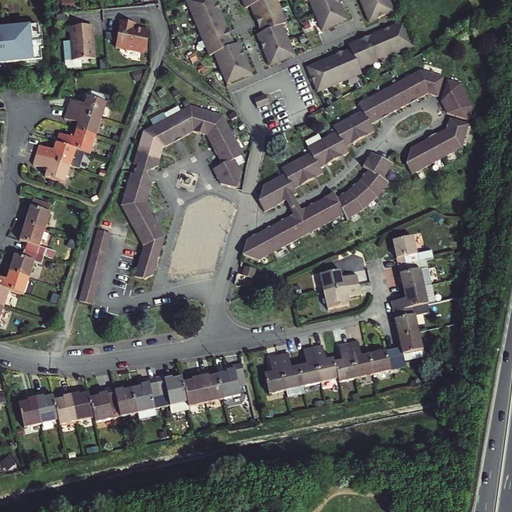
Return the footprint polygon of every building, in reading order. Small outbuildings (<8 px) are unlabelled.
[(0,0),(0,63),(40,60),(39,48),(42,48),(41,36),(38,36),(37,25),(0,28),(0,30),(0,0)] [(217,3),(216,0),(187,0),(210,55),(215,53),(227,84),(252,74),(245,57),(241,59),(238,53),(243,51),(239,43),(235,44),(231,36),(227,38),(224,33),(229,31),(220,10),(216,12),(213,5),(217,3)] [(243,0),(247,8),(251,6),(256,17),(260,15),(263,20),(258,22),(262,33),(258,35),(261,43),(266,41),(268,47),(264,49),(271,66),(295,56),(283,25),(287,23),(277,0),(243,0)] [(303,0),(305,3),(310,1),(322,31),(347,21),(340,4),(335,6),(333,0),(303,0)] [(389,0),(360,0),(370,23),(395,12),(389,0)] [(221,9),(219,3),(217,3),(213,5),(216,12),(220,10),(221,9)] [(136,22),(122,20),(117,47),(131,49),(147,52),(151,29),(140,28),(140,29),(135,28),(136,22)] [(333,58),(304,70),(314,95),(358,76),(356,72),(410,49),(400,24),(387,30),(388,35),(383,37),(381,32),(364,39),(366,44),(361,46),(359,42),(345,47),(347,52),(340,55),(342,59),(335,62),(333,58)] [(71,28),(74,61),(97,59),(93,25),(71,28)] [(339,54),(333,57),(333,58),(335,62),(342,59),(340,55),(339,54)] [(450,78),(428,70),(422,73),(433,95),(443,99),(450,78)] [(433,95),(422,73),(407,80),(418,103),(433,95)] [(418,103),(407,80),(393,87),(404,110),(418,103)] [(473,99),(466,85),(453,80),(445,104),(448,111),(473,99)] [(404,110),(393,87),(379,94),(391,117),(404,110)] [(364,102),(368,109),(367,109),(376,124),(391,117),(379,94),(364,102)] [(270,103),(266,95),(255,100),(258,108),(270,103)] [(83,104),(69,99),(66,108),(102,121),(107,104),(86,96),(83,104)] [(473,99),(448,111),(451,116),(474,124),(478,110),(473,99)] [(192,102),(183,106),(194,129),(206,133),(228,121),(223,111),(192,102)] [(194,129),(183,106),(169,113),(180,135),(193,129),(194,129)] [(63,118),(77,123),(74,130),(96,138),(102,121),(66,108),(63,118)] [(376,124),(367,109),(353,117),(364,140),(379,133),(375,124),(376,124)] [(180,135),(169,113),(154,120),(165,142),(166,142),(180,135)] [(338,124),(341,129),(350,146),(364,140),(353,117),(338,124)] [(139,143),(163,150),(165,142),(154,120),(144,125),(139,143)] [(214,148),(236,137),(228,121),(206,133),(214,148)] [(474,128),(454,121),(450,131),(461,153),(467,151),(474,128)] [(350,146),(341,129),(327,137),(326,137),(337,160),(352,152),(350,146)] [(85,153),(91,155),(96,138),(74,130),(72,138),(57,133),(54,143),(85,153)] [(309,138),(312,144),(326,137),(327,137),(324,131),(309,138)] [(435,138),(446,161),(461,153),(450,131),(435,138)] [(235,154),(243,150),(236,137),(214,148),(221,161),(235,154)] [(326,137),(312,144),(314,150),(323,167),(337,160),(326,137)] [(421,145),(432,168),(446,161),(435,138),(421,145)] [(52,150),(38,145),(34,155),(71,167),(80,170),(85,153),(54,143),(52,150)] [(163,150),(139,143),(135,155),(156,162),(160,160),(163,150)] [(411,165),(416,176),(432,168),(421,145),(416,148),(411,165)] [(323,167),(314,150),(299,157),(311,180),(325,173),(323,167)] [(221,161),(212,165),(219,180),(237,186),(242,169),(235,154),(221,161)] [(371,171),(388,180),(397,165),(375,154),(366,167),(371,171)] [(32,163),(46,168),(43,174),(66,182),(71,167),(34,155),(32,163)] [(153,175),(148,165),(156,162),(135,155),(131,168),(153,175)] [(285,164),(288,170),(297,187),(311,180),(299,157),(285,164)] [(153,175),(131,168),(127,182),(151,190),(154,178),(153,175)] [(297,187),(288,170),(272,178),(282,202),(289,199),(296,195),(299,193),(297,187)] [(393,184),(388,180),(371,171),(362,181),(380,200),(380,199),(393,184)] [(272,178),(262,183),(259,192),(258,199),(264,211),(282,202),(272,178)] [(362,181),(362,182),(351,191),(366,211),(380,200),(362,181)] [(149,197),(151,190),(127,182),(121,201),(126,210),(149,197)] [(216,265),(220,251),(218,250),(221,238),(224,238),(224,236),(227,224),(226,221),(232,219),(228,212),(231,212),(234,200),(221,196),(219,197),(216,191),(210,194),(209,191),(190,201),(191,203),(185,207),(188,213),(186,213),(182,227),(184,228),(180,240),(179,239),(171,269),(179,271),(180,268),(187,270),(187,268),(192,268),(198,266),(200,267),(201,264),(208,266),(209,263),(216,265)] [(349,220),(366,211),(351,191),(338,197),(346,215),(349,220)] [(321,199),(331,222),(346,215),(338,197),(335,192),(321,199)] [(99,200),(95,194),(89,197),(92,203),(99,200)] [(303,208),(296,195),(289,199),(295,212),(303,208)] [(157,212),(149,197),(126,210),(134,224),(157,212)] [(51,205),(33,199),(25,224),(45,231),(51,213),(48,212),(51,205)] [(331,222),(321,199),(306,207),(316,229),(331,222)] [(303,208),(295,212),(291,213),(302,236),(316,229),(306,207),(303,208)] [(142,238),(165,226),(157,212),(134,224),(142,238)] [(302,236),(291,213),(277,221),(288,243),(302,236)] [(288,243),(277,221),(261,228),(272,250),(288,243)] [(25,224),(20,241),(27,244),(25,251),(45,258),(53,260),(56,253),(40,247),(45,231),(25,224)] [(110,229),(97,226),(95,233),(108,236),(110,229)] [(161,254),(167,230),(165,226),(142,238),(144,242),(143,249),(161,254)] [(243,252),(258,257),(272,250),(261,228),(247,235),(246,242),(243,252)] [(108,236),(95,233),(93,239),(106,242),(108,236)] [(106,242),(93,239),(92,246),(105,249),(106,242)] [(419,258),(415,241),(394,245),(399,271),(427,264),(435,263),(433,255),(426,257),(419,258)] [(105,249),(92,246),(90,252),(103,255),(105,249)] [(157,270),(161,254),(143,249),(136,273),(147,276),(157,270)] [(45,258),(25,251),(22,259),(15,256),(10,273),(29,279),(35,263),(42,265),(45,258)] [(88,259),(101,262),(103,255),(90,252),(88,259)] [(101,262),(88,259),(87,265),(100,268),(101,262)] [(254,266),(242,262),(239,271),(252,274),(254,266)] [(433,289),(427,264),(399,271),(404,296),(425,291),(433,289)] [(85,271),(98,275),(100,268),(87,265),(85,271)] [(98,275),(85,271),(83,279),(96,282),(98,275)] [(0,274),(0,288),(10,292),(24,296),(29,279),(10,273),(8,277),(0,274)] [(344,282),(343,274),(323,279),(326,296),(361,288),(359,279),(344,282)] [(82,285),(95,288),(96,282),(83,279),(82,285)] [(95,288),(82,285),(80,291),(93,295),(95,288)] [(0,306),(4,308),(10,292),(0,288),(0,306)] [(363,298),(361,288),(326,296),(330,314),(350,310),(348,301),(363,298)] [(93,295),(80,291),(78,298),(92,301),(93,295)] [(429,309),(425,291),(404,296),(406,305),(393,307),(395,316),(429,309)] [(431,319),(429,309),(395,316),(401,341),(421,337),(418,322),(431,319)] [(424,353),(421,337),(401,341),(403,351),(397,353),(401,373),(407,371),(404,357),(424,353)] [(328,360),(325,347),(316,349),(323,382),(340,379),(337,366),(335,358),(328,360)] [(364,359),(361,347),(351,349),(358,383),(376,379),(371,358),(364,359)] [(305,351),(308,364),(301,365),(306,386),(323,382),(316,349),(305,351)] [(343,351),(346,364),(337,366),(340,379),(342,386),(358,383),(351,349),(343,351)] [(397,353),(388,354),(371,358),(376,379),(401,373),(397,353)] [(293,367),(290,354),(280,356),(288,390),(306,386),(301,365),(293,367)] [(270,359),(273,372),(265,373),(270,394),(288,390),(280,356),(270,359)] [(244,366),(228,370),(229,375),(220,377),(225,401),(241,397),(238,383),(247,382),(244,366)] [(210,379),(208,374),(202,375),(208,404),(225,401),(220,377),(210,379)] [(194,377),(195,382),(185,384),(191,408),(208,404),(202,375),(194,377)] [(174,382),(173,377),(159,380),(165,407),(172,406),(173,413),(191,410),(191,408),(185,384),(185,380),(174,382)] [(144,383),(145,388),(134,390),(139,413),(140,419),(158,415),(156,409),(165,407),(159,380),(144,383)] [(306,386),(288,390),(289,397),(307,393),(306,386)] [(125,392),(124,387),(116,389),(119,403),(122,416),(139,413),(134,390),(125,392)] [(101,392),(102,396),(91,398),(95,416),(96,422),(114,418),(111,405),(119,403),(116,389),(101,392)] [(82,397),(81,391),(72,393),(78,420),(95,416),(91,398),(90,395),(82,397)] [(45,399),(44,393),(37,395),(42,422),(59,419),(56,402),(55,397),(45,399)] [(64,395),(65,400),(56,402),(59,419),(60,424),(78,420),(72,393),(64,395)] [(29,396),(30,401),(20,404),(25,426),(42,422),(37,395),(29,396)]
